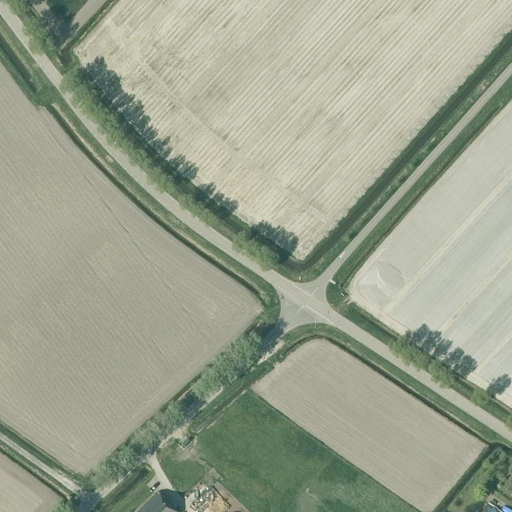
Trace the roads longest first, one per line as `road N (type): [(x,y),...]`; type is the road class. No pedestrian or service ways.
road 1 (tertiary): [(306,301),(169,207),(123,163),(0,5)]
road 2 (unclassified): [(306,301),(511,68)]
road 3 (unclassified): [(82,511),(306,301)]
road 4 (tertiary): [(511,437),(306,301)]
